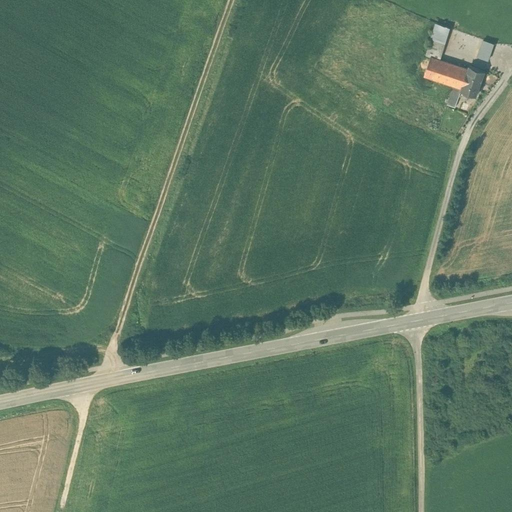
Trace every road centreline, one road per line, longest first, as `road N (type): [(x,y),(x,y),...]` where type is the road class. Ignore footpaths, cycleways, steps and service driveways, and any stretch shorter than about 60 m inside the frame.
road 1 (secondary): [(0,402),(418,319)]
road 2 (track): [(234,0),(111,340),(110,379)]
road 3 (unclassified): [(511,76),(469,124),(418,319)]
road 4 (unclassified): [(418,319),(423,511)]
road 5 (track): [(62,511),(82,422),(79,385)]
